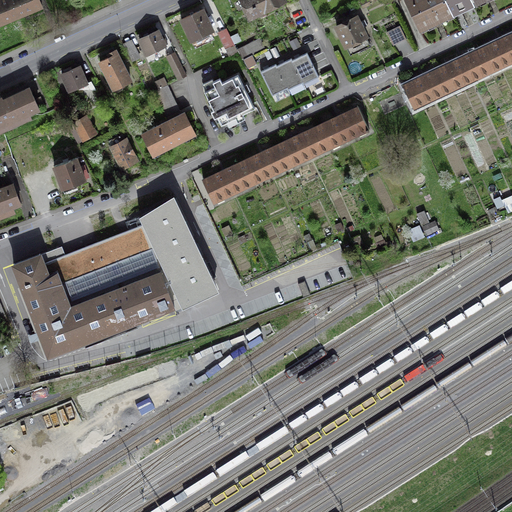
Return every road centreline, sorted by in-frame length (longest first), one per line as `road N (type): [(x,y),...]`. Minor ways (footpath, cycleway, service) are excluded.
road 1 (residential): [(0,241),(188,170),(349,95)]
road 2 (residential): [(165,0),(0,76)]
road 3 (residential): [(349,95),(511,16)]
